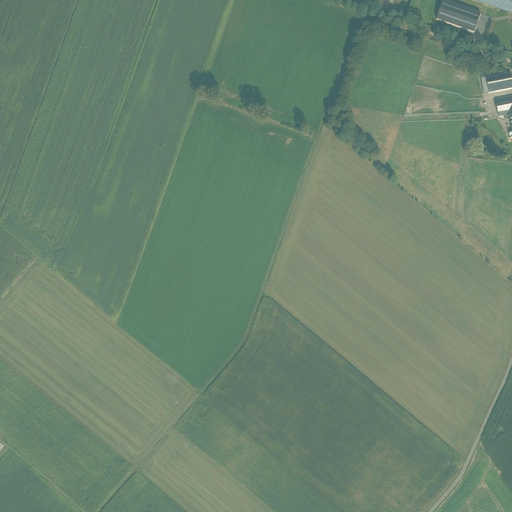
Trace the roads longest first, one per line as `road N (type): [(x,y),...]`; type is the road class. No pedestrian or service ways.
road 1 (unclassified): [(511,61),(336,0)]
road 2 (unclassified): [(430,511),(464,469),(511,359)]
